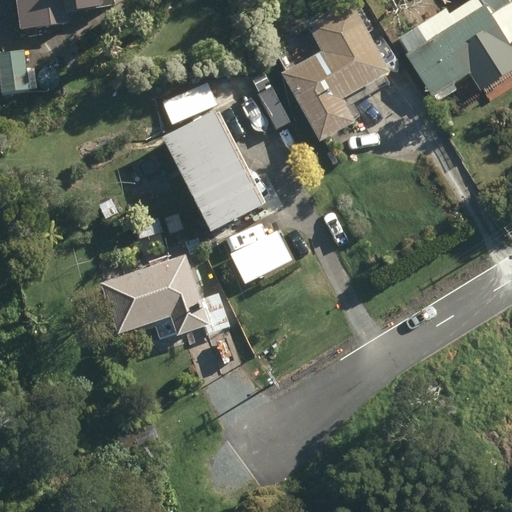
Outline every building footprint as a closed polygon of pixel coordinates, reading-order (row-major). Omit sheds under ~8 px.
[(110,0),(15,0),(20,31),(67,25),(65,16),(111,9),(110,0)] [(511,0),(468,0),(470,3),(447,17),(444,12),(412,32),(422,47),(407,56),(432,97),(437,94),(441,101),(455,92),(451,85),(483,66),(487,72),(506,60),(502,54),(510,49),(508,46),(511,43),(511,0)] [(285,72),(278,75),(317,145),(352,125),(339,102),(387,75),(347,4),(310,25),(303,11),(263,33),(285,72)] [(31,93),(25,55),(0,58),(0,69),(4,97),(31,93)] [(136,125),(129,111),(118,117),(124,130),(136,125)] [(170,160),(161,164),(166,176),(175,172),(207,234),(230,222),(235,231),(267,214),(262,204),(258,206),(212,114),(160,141),(170,160)] [(163,219),(168,237),(182,232),(178,215),(163,219)] [(157,219),(131,227),(136,242),(162,234),(157,219)] [(234,256),(249,286),(297,263),(282,233),(234,256)] [(196,242),(184,245),(187,256),(199,253),(196,242)] [(183,257),(99,286),(117,337),(168,319),(175,338),(204,328),(206,336),(238,325),(219,282),(195,290),(183,257)] [(92,365),(73,372),(78,386),(96,379),(92,365)]
